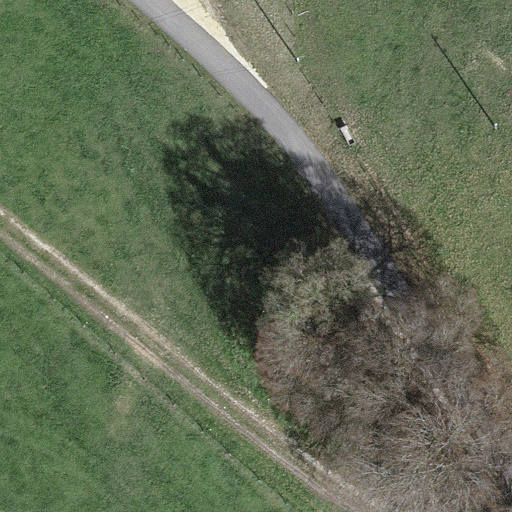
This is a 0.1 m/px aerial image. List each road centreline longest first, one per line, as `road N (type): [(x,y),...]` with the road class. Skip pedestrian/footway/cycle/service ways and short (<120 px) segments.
road 1 (track): [(511,463),(353,233),(213,69),(137,0)]
road 2 (track): [(0,230),(157,345),(419,511)]
